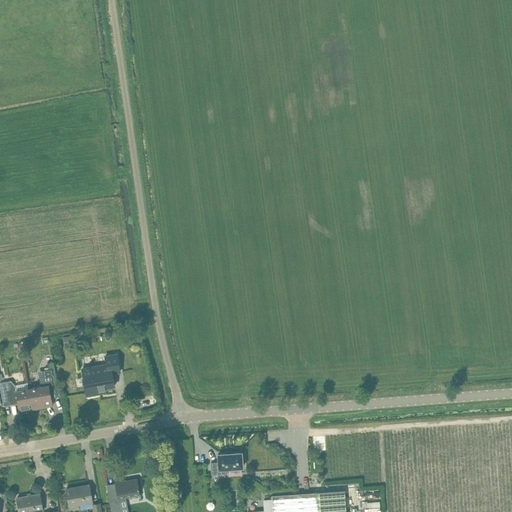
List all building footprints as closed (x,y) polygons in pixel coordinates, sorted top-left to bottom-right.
[(114,386),(112,373),(120,372),(117,354),(105,356),(107,365),(82,369),(87,395),(99,393),(99,389),(114,386)] [(41,386),(28,388),(32,409),(45,407),(53,406),(51,398),(50,392),(54,391),(53,388),(51,376),(50,369),(55,368),(54,362),(48,363),(49,369),(43,370),(45,377),(47,389),(42,390),(41,386)] [(10,381),(0,383),(0,386),(1,391),(3,404),(12,402),(13,405),(18,404),(19,412),(32,409),(28,388),(16,391),(16,388),(15,385),(10,381)] [(218,463),(211,463),(212,475),(227,474),(227,469),(242,468),(241,453),(232,454),(228,454),(227,454),(218,455),(218,463)] [(126,500),(126,497),(140,494),(139,489),(137,479),(123,481),(122,479),(114,480),(115,483),(107,484),(112,511),(120,511),(118,501),(126,500)] [(92,502),(91,495),(89,485),(66,489),(68,499),(70,510),(79,509),(78,505),(92,502)] [(346,511),(345,491),(272,496),(272,511),(346,511)] [(39,511),(43,511),(41,504),(40,494),(17,498),(18,508),(19,511),(39,511)] [(102,511),(101,503),(92,504),(93,511),(102,511)]
